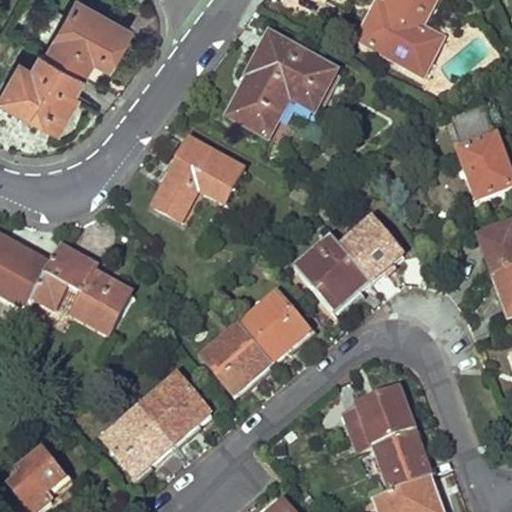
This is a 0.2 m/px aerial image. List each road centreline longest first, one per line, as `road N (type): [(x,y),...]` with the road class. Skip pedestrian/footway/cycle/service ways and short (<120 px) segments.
road 1 (residential): [(487,509),(431,363),(393,342),(352,355),(251,439),(185,511)]
road 2 (residential): [(222,4),(115,157),(54,187),(0,179)]
